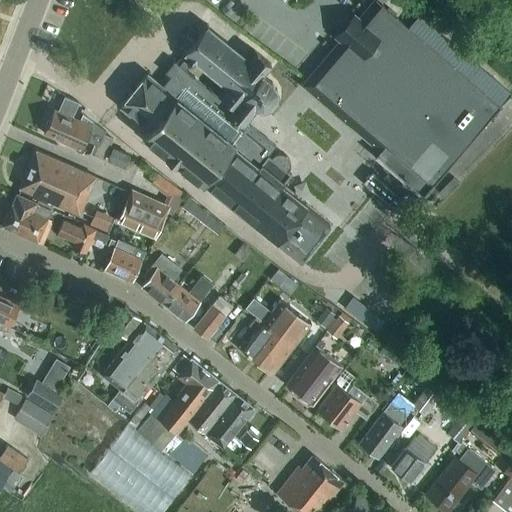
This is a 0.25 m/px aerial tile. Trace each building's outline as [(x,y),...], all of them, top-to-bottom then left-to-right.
[(380,3),(311,84),(383,145),(374,155),(423,197),(511,93),(418,15),(408,26),(380,3)] [(183,54),(177,62),(182,66),(186,61),(189,64),(192,64),(195,61),(196,61),(225,85),(217,94),(233,107),(232,108),(228,113),(232,116),(231,119),(232,121),(231,123),(238,128),(236,131),(241,136),(247,127),(243,124),(245,121),(255,109),(254,106),(260,108),(260,109),(262,109),(262,108),(269,106),(270,107),(271,106),(271,105),(275,100),(276,100),(277,98),(276,98),(276,91),(277,91),(277,89),(276,89),(272,83),(272,82),(271,81),(271,82),(262,74),(271,63),(254,50),(246,59),(207,27),(209,26),(207,24),(205,26),(200,21),(193,30),(190,27),(182,36),(185,39),(178,48),(184,52),(183,53),(183,54)] [(147,73),(120,106),(149,130),(144,137),(166,155),(165,156),(175,164),(176,163),(203,185),(204,183),(277,242),(300,261),(329,224),(306,206),(306,205),(303,202),(281,185),(291,173),(287,170),(288,169),(289,168),(289,167),(290,165),(290,164),(290,162),(290,161),(290,160),(289,159),(288,158),(288,157),(286,155),(285,154),(283,153),(281,153),(279,152),(277,153),(275,153),(273,154),(272,155),(272,156),(271,156),(268,154),(275,145),(245,121),(243,124),(247,127),(241,136),(236,131),(238,128),(231,123),(232,121),(231,119),(232,116),(228,113),(232,108),(194,78),(195,77),(188,71),(196,61),(195,61),(192,64),(189,64),(186,61),(182,66),(177,62),(160,83),(147,73)] [(45,130),(43,133),(82,150),(86,140),(91,143),(94,144),(89,153),(93,155),(103,159),(112,138),(104,135),(106,131),(82,114),(80,120),(72,117),(78,102),(64,96),(58,110),(54,109),(49,120),(46,121),(44,127),(45,130)] [(129,155),(113,147),(107,159),(124,166),(129,155)] [(95,177),(36,150),(19,188),(21,189),(18,195),(37,203),(51,209),(61,214),(64,208),(79,214),(95,177)] [(403,197),(371,171),(362,183),(393,209),(403,197)] [(128,201),(119,220),(136,228),(154,236),(163,216),(164,216),(166,211),(172,214),(184,193),(172,184),(167,195),(163,204),(132,190),(127,200),(128,201)] [(47,218),(33,212),(37,203),(18,195),(16,194),(2,226),(37,241),(42,244),(52,221),(47,218)] [(223,226),(188,198),(181,207),(217,234),(223,226)] [(47,218),(51,209),(37,203),(33,212),(47,218)] [(110,222),(114,209),(95,203),(91,217),(110,222)] [(72,247),(87,253),(89,246),(96,229),(65,215),(57,234),(74,242),(72,247)] [(109,242),(111,236),(97,230),(94,239),(105,243),(106,241),(109,242)] [(105,268),(131,280),(141,259),(141,258),(143,252),(122,243),(119,249),(115,247),(105,268)] [(234,255),(242,261),(251,250),(243,244),(234,255)] [(173,280),(181,269),(165,256),(156,266),(153,264),(144,275),(148,279),(142,286),(163,303),(178,284),(173,280)] [(184,320),(212,284),(201,275),(188,292),(178,284),(163,303),(184,320)] [(9,299),(0,294),(0,321),(10,326),(20,304),(8,299),(9,299)] [(207,338),(232,306),(218,296),(194,327),(207,338)] [(280,300),(271,311),(253,298),(245,308),(255,316),(294,345),(311,323),(280,300)] [(140,318),(124,306),(110,325),(125,337),(140,318)] [(326,307),(316,320),(324,327),(335,313),(326,307)] [(339,315),(326,330),(336,338),(349,323),(339,315)] [(256,331),(241,350),(272,374),(294,345),(255,316),(248,325),(256,331)] [(163,336),(144,321),(106,368),(98,362),(89,373),(87,376),(111,395),(116,388),(117,389),(119,387),(132,370),(146,354),(148,355),(163,336)] [(19,340),(23,341),(26,335),(0,322),(0,333),(1,334),(0,335),(0,341),(14,349),(19,340)] [(92,326),(88,336),(100,342),(105,331),(92,326)] [(148,355),(146,354),(132,370),(151,385),(179,348),(163,336),(148,355)] [(324,344),(319,341),(286,385),(311,405),(341,365),(320,349),(324,344)] [(40,344),(26,370),(56,385),(69,360),(40,344)] [(190,358),(189,359),(182,354),(171,367),(179,373),(177,376),(187,383),(174,399),(191,415),(219,380),(190,358)] [(120,403),(130,411),(151,385),(132,370),(119,387),(120,388),(113,398),(107,405),(114,411),(120,403)] [(62,396),(36,380),(27,395),(53,411),(62,396)] [(138,429),(147,435),(151,430),(163,439),(171,429),(177,433),(188,419),(205,433),(236,393),(219,380),(191,415),(174,399),(165,393),(138,429)] [(378,403),(352,384),(347,391),(337,384),(317,409),(341,428),(354,410),(365,419),(378,403)] [(412,405),(424,415),(438,396),(427,387),(412,405)] [(0,402),(3,397),(17,405),(21,396),(7,388),(4,394),(0,392),(0,402)] [(205,433),(223,447),(254,407),(236,393),(205,433)] [(53,415),(25,398),(14,417),(41,434),(53,415)] [(130,420),(137,425),(151,407),(144,402),(130,420)] [(378,457),(402,426),(398,423),(406,413),(390,402),(383,411),(359,442),(378,457)] [(458,443),(473,424),(462,415),(447,434),(458,443)] [(495,463),(509,474),(511,469),(511,447),(478,420),(468,432),(500,457),(495,463)] [(258,440),(247,431),(240,439),(251,449),(258,440)] [(184,435),(168,454),(192,473),(208,454),(184,435)] [(425,443),(415,435),(391,466),(410,481),(431,454),(422,446),(425,443)] [(1,486),(8,491),(20,473),(18,472),(28,459),(7,444),(0,454),(0,459),(13,468),(1,486)] [(459,460),(455,457),(426,494),(447,510),(471,480),(480,487),(494,470),(467,449),(459,460)] [(277,493),(300,511),(322,511),(336,496),(333,494),(344,480),(312,454),(301,468),(298,466),(277,493)] [(0,485),(8,467),(0,463),(0,485)] [(511,511),(511,469),(509,474),(511,475),(492,500),(507,511),(511,511)] [(250,473),(238,488),(252,499),(264,485),(250,473)] [(338,511),(368,511),(375,505),(356,490),(338,511)]
